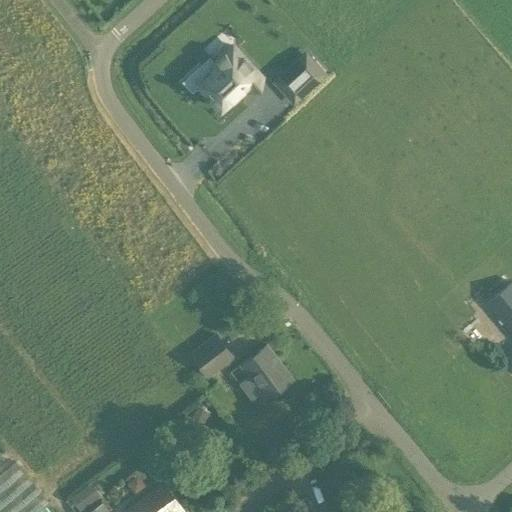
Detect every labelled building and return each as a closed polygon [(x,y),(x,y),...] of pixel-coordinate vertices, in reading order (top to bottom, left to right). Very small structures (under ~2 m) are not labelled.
[(261,81),(233,50),(215,67),(210,61),(201,69),(211,79),(199,90),(206,97),(205,98),(209,103),(210,101),(221,113),(246,91),(247,93),(261,81)] [(293,100),(322,73),(305,54),(276,81),(293,100)] [(511,280),(511,281),(503,288),(486,302),(511,333),(511,280)] [(206,378),(234,357),(216,333),(188,353),(206,378)] [(255,406),(266,398),(266,399),(292,379),(266,345),(240,365),(249,377),(239,384),(255,406)] [(15,462),(0,474),(0,511),(34,511),(47,502),(15,462)] [(141,474),(129,480),(136,492),(148,486),(141,474)] [(80,508),(103,493),(94,479),(71,494),(80,508)] [(123,511),(179,511),(183,510),(163,483),(123,511)] [(108,511),(102,503),(88,511),(108,511)]
